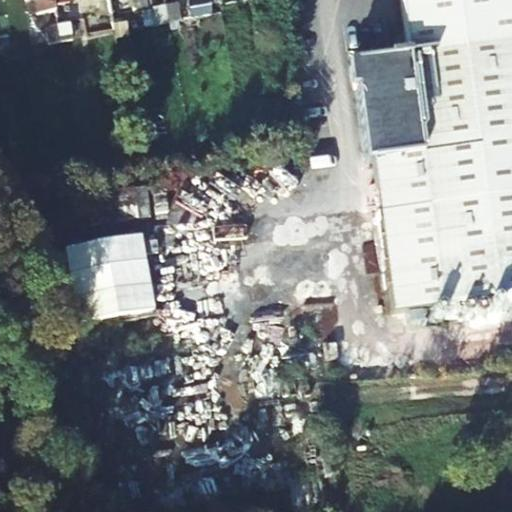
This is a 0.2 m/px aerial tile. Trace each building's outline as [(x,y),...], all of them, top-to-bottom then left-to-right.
[(54,16),(51,0),(16,0),(20,14),(41,11),(42,18),(54,16)] [(51,0),(54,16),(68,14),(66,6),(88,3),(87,0),(51,0)] [(221,7),(219,0),(210,0),(212,9),(221,7)] [(369,167),(387,319),(511,304),(511,0),(400,0),(407,62),(350,68),(363,167),(369,167)] [(111,18),(108,2),(101,4),(104,20),(111,18)] [(47,42),(71,39),(68,23),(45,26),(47,42)] [(181,27),(169,29),(172,46),(184,44),(181,27)] [(172,46),(169,29),(157,31),(161,48),(172,46)] [(60,48),(63,65),(74,63),(71,47),(60,48)] [(63,65),(60,48),(48,51),(51,67),(63,65)] [(77,322),(154,308),(140,230),(63,243),(77,322)] [(321,371),(343,368),(337,316),(314,319),(321,371)]
